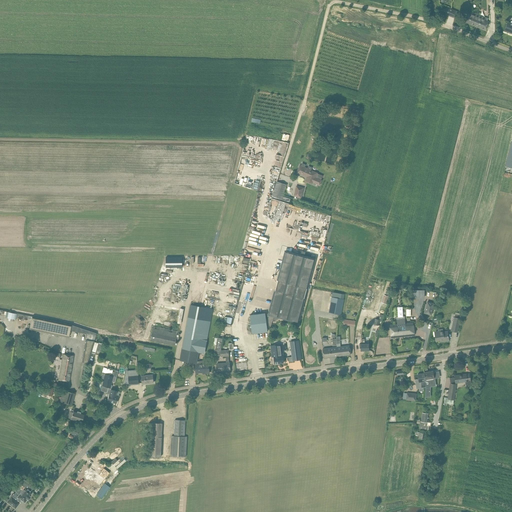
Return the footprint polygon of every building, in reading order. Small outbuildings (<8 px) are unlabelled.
[(458,11),(448,7),(445,14),(455,18),(458,11)] [(464,22),(475,26),(479,15),(467,10),(464,17),(466,17),(464,22)] [(479,15),(475,26),(485,30),(489,21),(483,19),(483,17),(479,15)] [(300,166),(297,173),(301,175),(307,177),(305,181),(313,184),(313,183),(313,182),(320,185),(322,180),(321,180),(315,178),(317,173),(311,170),(312,167),(308,166),(307,169),(305,168),(306,165),(302,163),(301,166),(300,166)] [(277,182),(272,197),(282,200),(289,202),(290,199),(283,197),(283,195),(287,185),(277,182)] [(304,188),(296,186),(293,196),(301,198),(304,188)] [(277,280),(274,290),(305,298),(308,288),(316,258),(285,250),(277,280)] [(251,326),(249,326),(249,332),(252,331),(252,333),(267,331),(267,327),(269,327),(271,327),(272,321),(273,317),(279,318),(299,323),(305,298),(274,290),(269,309),(268,314),(267,315),(269,316),(268,318),(268,319),(266,319),(265,313),(250,315),(251,321),(251,326)] [(332,297),(329,313),(341,315),(344,299),(332,297)] [(435,303),(427,301),(424,313),(431,315),(435,303)] [(191,305),(180,360),(195,363),(196,361),(198,352),(203,353),(205,351),(213,309),(191,305)] [(454,317),(451,331),(457,332),(460,319),(461,316),(459,315),(460,313),(456,312),(455,314),(454,317)] [(374,324),(380,326),(381,321),(382,321),(384,316),(380,314),(378,319),(375,319),(374,324)] [(28,316),(28,320),(31,321),(30,325),(29,329),(68,338),(70,330),(71,325),(32,317),(28,316)] [(397,324),(390,325),(391,338),(414,335),(413,323),(405,324),(404,317),(397,317),(397,324)] [(179,337),(177,337),(178,331),(153,326),(150,341),(175,346),(176,342),(178,343),(179,337)] [(438,331),(435,331),(435,332),(435,334),(435,337),(436,341),(440,340),(441,342),(444,341),(449,341),(447,331),(444,332),(443,330),(443,329),(438,329),(438,331)] [(15,342),(15,344),(21,345),(21,342),(23,343),(24,337),(15,336),(15,342)] [(337,338),(333,339),(334,344),(341,344),(341,336),(337,336),(337,338)] [(216,347),(214,356),(221,355),(221,356),(226,356),(226,363),(217,364),(217,366),(217,371),(230,370),(230,365),(229,363),(229,356),(229,350),(221,350),(221,349),(223,338),(218,337),(216,345),(216,347)] [(361,344),(359,344),(360,349),(361,348),(361,351),(369,350),(369,345),(369,344),(365,344),(365,339),(361,339),(362,344),(361,344)] [(85,340),(82,362),(88,363),(91,353),(92,350),(94,342),(85,340)] [(290,342),(292,357),(288,357),(289,362),(293,361),(301,360),(299,341),(290,342)] [(94,342),(91,353),(95,354),(96,351),(100,352),(102,345),(94,342)] [(271,358),(271,359),(271,362),(272,363),(273,364),(275,363),(275,364),(284,363),(283,358),(283,356),(282,351),(281,345),(278,346),(277,345),(271,346),(272,354),(274,354),(274,357),(272,357),(271,358)] [(349,346),(337,347),(338,356),(351,355),(349,346)] [(338,356),(337,347),(323,349),(324,358),(338,356)] [(53,357),(52,356),(51,359),(54,361),(55,359),(60,360),(61,354),(54,352),(53,357)] [(73,356),(63,354),(59,380),(69,382),(73,356)] [(208,360),(196,361),(196,373),(197,373),(198,373),(201,373),(201,372),(203,372),(203,374),(205,374),(209,373),(209,368),(209,364),(208,360)] [(433,371),(424,372),(426,379),(426,381),(425,387),(430,386),(429,384),(435,383),(434,378),(437,378),(436,373),(433,373),(433,371)] [(102,385),(102,386),(108,388),(110,388),(111,385),(112,382),(115,383),(117,377),(118,373),(114,372),(113,372),(112,376),(106,374),(104,379),(104,381),(102,385)] [(134,375),(134,372),(128,372),(129,384),(138,384),(138,375),(134,375)] [(425,379),(424,373),(417,374),(419,382),(416,382),(417,388),(425,387),(426,381),(426,379),(425,379)] [(471,386),(471,381),(470,374),(466,374),(455,376),(456,383),(465,382),(465,384),(465,385),(466,385),(466,386),(467,386),(471,386)] [(154,382),(153,375),(141,376),(142,384),(154,382)] [(450,383),(448,399),(454,400),(456,384),(450,383)] [(40,388),(39,394),(52,397),(53,389),(40,388)] [(110,394),(109,394),(107,401),(116,403),(119,392),(111,389),(110,394)] [(60,402),(71,405),(75,393),(63,390),(60,402)] [(406,399),(406,400),(412,401),(416,401),(416,394),(413,393),(407,393),(406,399)] [(67,414),(66,418),(71,419),(70,420),(81,423),(84,413),(73,410),(73,411),(71,410),(71,412),(70,412),(69,415),(67,414)] [(420,421),(419,428),(428,429),(428,426),(427,426),(428,422),(427,422),(428,414),(423,413),(422,421),(420,421)] [(185,436),(185,420),(175,420),(174,436),(172,436),(171,456),(186,456),(187,436),(185,436)] [(152,437),(162,437),(162,426),(160,425),(160,423),(153,423),(152,437)] [(99,469),(110,477),(114,472),(102,464),(99,469)] [(82,479),(89,484),(95,477),(96,478),(100,473),(95,469),(93,471),(90,469),(88,472),(87,472),(85,475),(82,479)] [(8,500),(7,502),(15,509),(20,503),(19,502),(21,500),(25,503),(27,499),(28,500),(30,496),(33,493),(31,491),(34,487),(24,480),(21,484),(22,485),(25,487),(18,497),(14,494),(13,494),(11,496),(8,500)] [(104,485),(96,495),(101,499),(109,489),(104,485)] [(0,501),(2,499),(7,502),(8,500),(2,495),(0,496),(0,507),(2,505),(0,503),(0,501)]
